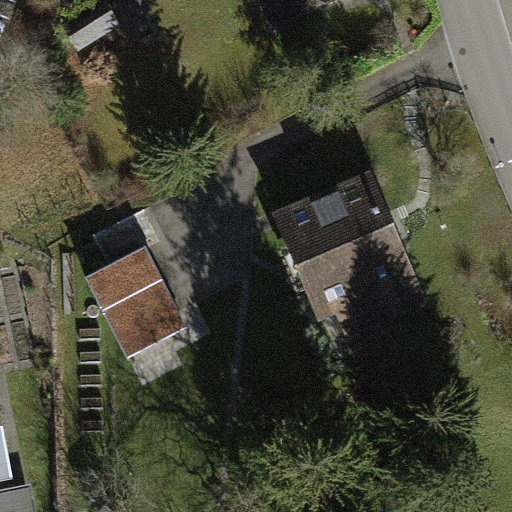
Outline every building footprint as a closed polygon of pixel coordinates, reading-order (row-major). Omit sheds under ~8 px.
[(261,0),(274,30),(344,0),(261,0)] [(371,179),(286,213),(339,341),(423,306),(371,179)] [(145,254),(91,279),(126,354),(180,329),(145,254)] [(0,398),(0,484),(14,483),(0,398)] [(39,511),(35,488),(0,494),(0,511),(39,511)]
